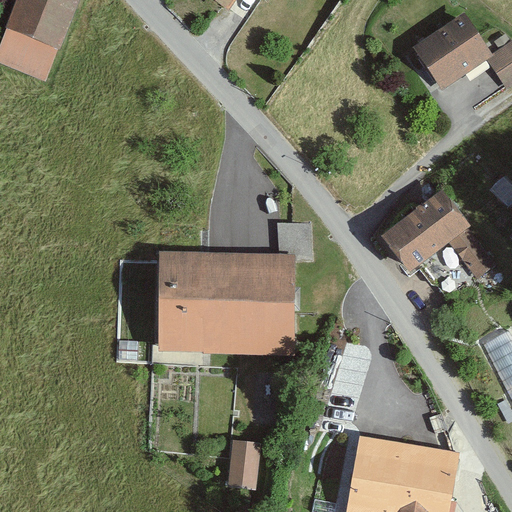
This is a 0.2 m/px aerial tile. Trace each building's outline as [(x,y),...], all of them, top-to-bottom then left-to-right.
[(82,0),(19,0),(0,46),(0,64),(48,84),(82,0)] [(469,6),(415,40),(443,84),(489,55),(497,50),(469,6)] [(511,41),(497,50),(489,55),(508,86),(511,83),(511,41)] [(448,185),(385,227),(412,266),(448,242),(474,279),(500,262),(448,185)] [(280,221),(279,247),(300,248),(299,261),(314,261),(315,222),(280,221)] [(279,247),(165,243),(161,344),(295,349),(299,261),(300,248),(279,247)] [(511,329),(490,337),(511,400),(511,329)] [(448,511),(459,448),(363,431),(349,511),(448,511)] [(263,436),(233,434),(229,481),(259,484),(263,436)]
